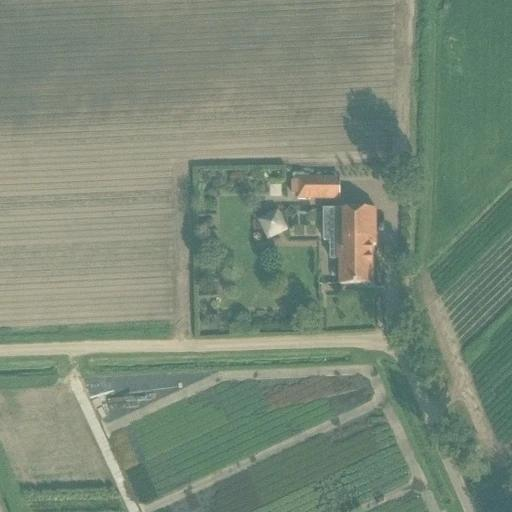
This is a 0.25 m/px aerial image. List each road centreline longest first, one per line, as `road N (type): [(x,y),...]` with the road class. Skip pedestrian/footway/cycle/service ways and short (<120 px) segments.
road 1 (unclassified): [(472,511),(396,341)]
road 2 (unknown): [(396,341),(386,201),(357,184)]
